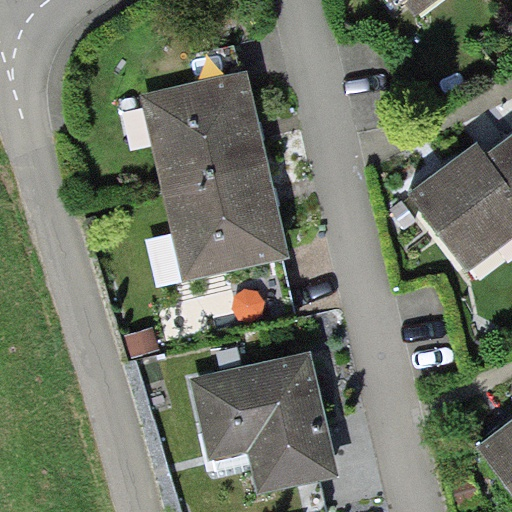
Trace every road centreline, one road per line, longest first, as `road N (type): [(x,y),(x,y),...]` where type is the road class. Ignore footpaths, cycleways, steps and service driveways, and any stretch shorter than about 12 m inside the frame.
road 1 (residential): [(291,0),(414,511)]
road 2 (residential): [(0,30),(135,511)]
